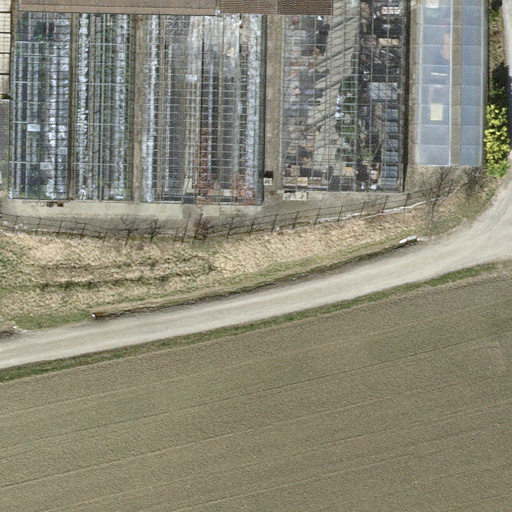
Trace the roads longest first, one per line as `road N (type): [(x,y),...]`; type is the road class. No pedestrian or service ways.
road 1 (track): [(0,369),(330,302),(511,242)]
road 2 (track): [(0,219),(278,221),(374,201)]
